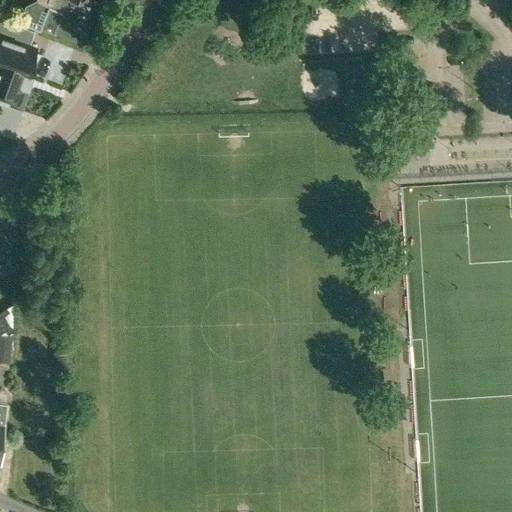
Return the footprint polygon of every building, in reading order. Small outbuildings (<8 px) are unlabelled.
[(16,20),(15,21),(39,30),(48,7),(50,0),(35,0),(35,2),(25,7),(19,22),(16,20)] [(50,0),(48,7),(39,30),(52,35),(77,45),(83,30),(85,23),(60,14),(61,12),(65,0),(82,0),(89,3),(89,0),(50,0)] [(0,98),(20,106),(31,76),(25,74),(34,47),(28,45),(34,30),(0,18),(0,98)] [(83,30),(77,45),(87,49),(88,47),(93,34),(83,30)] [(0,215),(0,220),(4,228),(15,220),(15,208),(14,206),(0,215)] [(11,339),(0,337),(0,361),(9,362),(11,339)]
